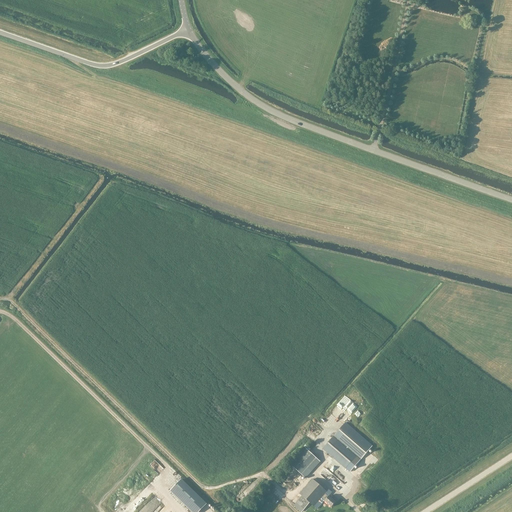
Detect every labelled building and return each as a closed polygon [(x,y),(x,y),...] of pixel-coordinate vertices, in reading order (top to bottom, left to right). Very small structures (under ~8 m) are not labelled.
[(372,408),(363,402),(351,417),(350,416),(361,401),(355,396),(343,411),(344,412),(343,414),(348,417),(345,421),(354,428),(359,422),(360,423),(372,408)] [(371,448),(344,425),(322,449),(349,472),(371,448)] [(315,458),(316,458),(305,449),(291,465),(301,474),(300,474),(305,478),(320,462),(315,458)] [(327,492),(326,492),(312,479),(299,494),(302,496),(294,506),(300,511),(302,511),(310,503),(314,506),(322,497),(325,500),(324,501),(331,507),(335,502),(329,496),(332,493),(329,490),(327,492)] [(198,511),(206,504),(181,480),(170,491),(191,511),(198,511)]
